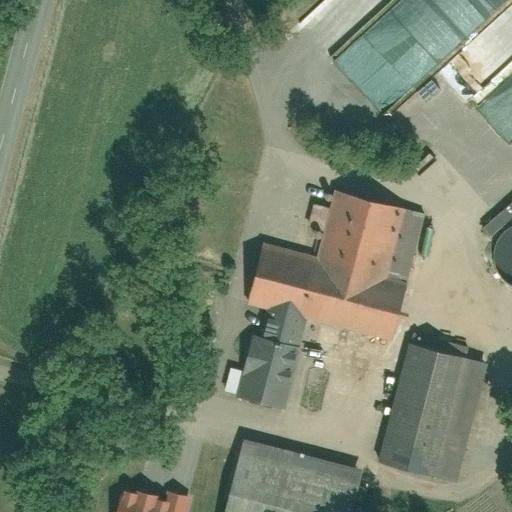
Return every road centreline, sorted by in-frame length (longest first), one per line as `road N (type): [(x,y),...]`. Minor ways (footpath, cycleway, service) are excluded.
road 1 (track): [(511,423),(506,329),(451,260)]
road 2 (secondary): [(0,162),(41,0)]
